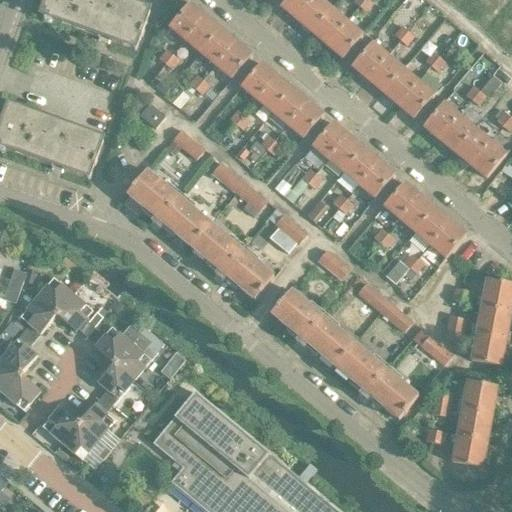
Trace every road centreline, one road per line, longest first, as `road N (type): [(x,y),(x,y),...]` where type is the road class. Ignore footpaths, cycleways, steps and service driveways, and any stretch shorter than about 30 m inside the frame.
road 1 (residential): [(504,497),(461,507),(434,496),(130,243),(0,192)]
road 2 (residential): [(221,0),(511,249)]
road 3 (unknown): [(0,34),(118,78)]
